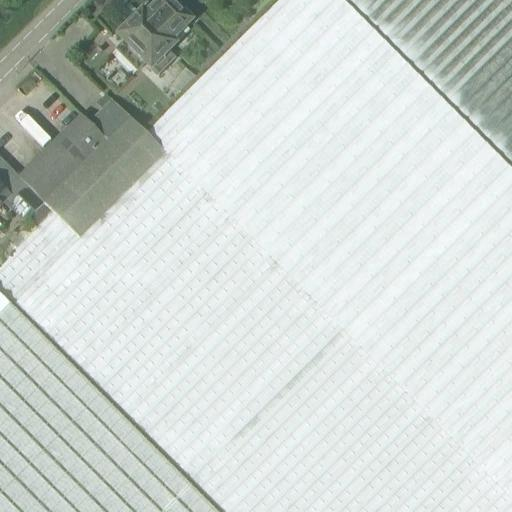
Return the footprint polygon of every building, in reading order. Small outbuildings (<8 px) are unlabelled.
[(26,226),(0,252),(0,292),(220,511),(511,511),(511,175),(337,0),(283,0),(151,128),(143,136),(109,102),(86,125),(79,118),(18,179),(17,180),(26,189),(12,203),(9,201),(5,205),(26,226)] [(189,23),(166,0),(161,0),(144,17),(141,14),(117,37),(122,43),(114,51),(135,73),(144,64),(149,70),(150,69),(157,76),(173,60),(166,53),(173,46),(170,42),(189,23)] [(511,0),(344,0),(511,167),(511,0)] [(195,82),(186,72),(170,87),(179,97),(195,82)] [(0,203),(6,197),(8,198),(9,197),(11,199),(9,201),(12,203),(26,189),(17,180),(18,179),(6,167),(5,168),(0,162),(0,203)] [(212,511),(7,306),(0,312),(0,511),(212,511)]
